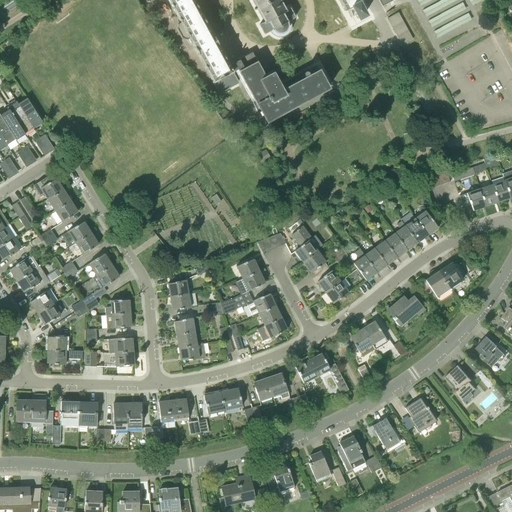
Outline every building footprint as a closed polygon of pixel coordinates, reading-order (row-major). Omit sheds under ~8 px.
[(147,0),(149,3),(154,0),(168,0),(181,22),(178,24),(176,29),(181,39),(186,40),(189,39),(214,83),(219,94),(239,83),(239,82),(244,79),(267,121),(328,88),(316,67),(279,87),(271,72),(263,76),(255,61),(242,67),(238,61),(234,63),(219,36),(215,38),(194,0),(251,0),(263,22),(259,25),(264,35),(270,32),(272,34),(274,36),(277,37),(280,37),(283,37),(286,35),(288,33),(290,30),(291,27),(291,24),(290,21),(295,17),(290,8),(285,10),(279,0),(338,0),(344,10),(348,8),(355,20),(365,15),(363,11),(373,6),(369,0),(147,0)] [(442,0),(423,10),(427,17),(448,6),(445,0),(442,0)] [(19,104),(33,128),(34,129),(43,123),(27,98),(19,104)] [(25,133),(33,128),(19,104),(18,104),(17,102),(7,108),(9,110),(25,133)] [(25,134),(25,133),(9,110),(1,115),(16,140),(25,134)] [(0,134),(7,145),(16,140),(1,115),(0,114),(0,134)] [(43,143),(48,139),(45,134),(40,138),(43,143)] [(38,146),(43,143),(40,138),(35,141),(38,146)] [(25,154),(30,151),(27,146),(22,149),(25,154)] [(20,157),(25,154),(22,149),(17,153),(20,157)] [(487,169),(499,165),(496,157),(483,159),(485,163),(487,169)] [(7,166),(12,162),(9,158),(4,161),(7,166)] [(475,173),(487,169),(485,163),(473,167),(475,173)] [(452,175),(454,181),(475,173),(473,167),(452,175)] [(440,172),(444,184),(450,182),(446,170),(440,172)] [(434,174),(438,186),(444,184),(440,172),(434,174)] [(428,176),(433,188),(438,186),(434,174),(428,176)] [(433,188),(428,176),(423,178),(427,190),(433,188)] [(47,200),(63,190),(56,178),(50,182),(46,177),(33,186),(40,196),(43,193),(47,200)] [(498,202),(510,198),(504,180),(492,184),(498,202)] [(486,206),(498,202),(492,184),(480,188),(486,206)] [(473,211),(486,206),(480,188),(466,193),(470,204),(470,203),(473,211)] [(54,211),(71,201),(63,190),(47,200),(54,211)] [(215,205),(221,202),(216,194),(211,198),(215,205)] [(27,212),(33,209),(25,197),(20,201),(27,212)] [(71,201),(54,211),(62,223),(78,212),(71,201)] [(19,218),(24,214),(17,203),(11,206),(19,218)] [(35,224),(40,220),(33,209),(27,212),(35,224)] [(415,218),(427,235),(438,228),(425,210),(415,218)] [(26,230),(32,226),(24,214),(19,218),(26,230)] [(417,243),(427,235),(415,218),(405,225),(417,243)] [(407,250),(417,243),(405,225),(401,221),(396,225),(400,229),(394,233),(407,250)] [(75,243),(91,233),(84,222),(78,226),(77,226),(68,232),(75,243)] [(302,262),(318,251),(309,239),(311,238),(303,226),(291,235),(300,247),(295,251),(302,262)] [(0,246),(11,239),(4,228),(0,230),(0,246)] [(40,236),(44,241),(54,234),(51,229),(40,236)] [(91,233),(75,243),(69,247),(72,252),(74,250),(76,250),(78,249),(83,255),(92,249),(92,248),(98,244),(91,233)] [(275,235),(280,246),(286,244),(282,238),(280,233),(275,235)] [(397,257),(407,250),(394,233),(384,240),(397,257)] [(44,241),(47,246),(57,240),(54,234),(44,241)] [(269,237),(274,249),(280,246),(275,235),(269,237)] [(30,242),(33,248),(44,241),(40,236),(30,242)] [(263,240),(269,252),(274,249),(269,237),(263,240)] [(11,239),(0,246),(0,255),(3,260),(10,256),(10,257),(19,251),(11,239)] [(269,252),(263,240),(257,242),(263,254),(269,252)] [(387,265),(397,257),(384,240),(374,248),(387,265)] [(33,248),(37,253),(47,246),(44,241),(33,248)] [(336,261),(346,253),(342,248),(332,256),(336,261)] [(376,272),(387,265),(374,248),(364,255),(376,272)] [(318,251),(302,262),(310,273),(326,262),(318,251)] [(346,253),(336,261),(340,266),(350,258),(346,253)] [(96,276),(112,265),(105,254),(98,258),(88,264),(96,276)] [(366,280),(376,272),(364,255),(353,263),(366,280)] [(17,281),(33,271),(25,259),(15,265),(16,266),(9,270),(17,281)] [(242,279),(259,271),(253,259),(247,262),(246,262),(236,267),(242,279)] [(61,268),(64,273),(75,266),(71,261),(61,268)] [(439,271),(450,289),(464,280),(452,263),(439,271)] [(197,276),(210,270),(207,264),(194,270),(197,276)] [(112,265),(96,276),(93,278),(100,289),(113,281),(113,280),(119,276),(112,265)] [(64,273),(68,279),(78,272),(75,266),(64,273)] [(37,291),(47,286),(50,283),(40,267),(33,271),(17,281),(24,293),(30,288),(31,289),(34,287),(37,291)] [(259,271),(242,279),(235,282),(242,295),(258,287),(258,286),(265,283),(259,271)] [(325,292),(340,281),(332,271),(323,277),(323,278),(317,282),(325,292)] [(450,289),(439,271),(425,280),(437,298),(450,289)] [(170,297),(189,294),(186,280),(175,282),(175,283),(168,284),(170,297)] [(340,281),(325,292),(333,304),(339,299),(348,293),(340,281)] [(37,314),(53,303),(46,292),(49,289),(47,286),(37,291),(40,296),(36,298),(37,298),(30,303),(37,314)] [(82,300),(85,306),(96,299),(92,293),(82,300)] [(189,294),(170,297),(172,310),(179,309),(180,309),(191,307),(189,294)] [(259,314),(276,306),(270,294),(263,297),(248,304),(254,316),(259,314)] [(387,311),(400,327),(416,313),(418,316),(425,310),(414,297),(408,302),(404,297),(387,311)] [(85,306),(89,311),(99,304),(96,299),(85,306)] [(222,309),(234,304),(231,299),(221,303),(222,309)] [(71,307),(75,313),(85,306),(82,300),(71,307)] [(111,315),(130,313),(129,300),(121,300),(110,301),(111,315)] [(53,303),(37,314),(44,325),(51,321),(61,315),(53,303)] [(224,315),(237,310),(234,304),(222,309),(224,315)] [(75,313),(78,318),(89,311),(85,306),(75,313)] [(264,326),(281,318),(276,306),(259,314),(264,326)] [(505,327),(511,331),(511,309),(510,308),(502,318),(507,321),(509,322),(505,327)] [(130,313),(111,315),(106,315),(107,329),(123,328),(123,327),(131,326),(130,313)] [(176,335),(195,332),(193,318),(181,320),(174,322),(176,335)] [(281,318),(264,326),(270,338),(280,333),(287,330),(281,318)] [(362,329),(372,345),(375,349),(387,342),(374,321),(362,329)] [(230,326),(233,339),(240,337),(236,324),(230,326)] [(220,329),(224,342),(230,340),(226,327),(220,329)] [(360,352),(372,345),(362,329),(350,336),(360,352)] [(178,348),(197,344),(195,332),(176,335),(178,348)] [(482,359),(492,367),(504,354),(497,347),(497,346),(487,336),(476,348),(484,356),(482,359)] [(48,350),(66,351),(66,337),(56,337),(48,337),(48,350)] [(237,351),(243,349),(240,337),(233,339),(237,351)] [(115,353),(133,351),(132,338),(124,339),(124,338),(113,339),(115,353)] [(227,354),(233,352),(230,340),(224,342),(227,354)] [(400,356),(406,352),(399,342),(393,346),(400,356)] [(197,344),(178,348),(180,361),(188,360),(206,358),(203,343),(197,344)] [(66,351),(48,350),(48,363),(55,364),(66,365),(66,351)] [(133,351),(115,353),(116,367),(127,366),(127,365),(134,365),(133,351)] [(295,367),(304,384),(325,373),(337,396),(348,390),(335,363),(329,366),(322,353),(310,359),(308,356),(301,360),(302,363),(295,367)] [(364,380),(370,377),(364,365),(357,368),(364,380)] [(445,377),(457,390),(454,392),(455,394),(456,393),(462,401),(476,389),(470,382),(472,381),(458,365),(445,377)] [(483,382),(488,378),(481,370),(476,374),(483,382)] [(267,378),(273,397),(280,395),(282,399),(288,397),(281,374),(267,378)] [(260,401),(273,397),(267,378),(254,383),(260,401)] [(221,391),(225,411),(243,407),(238,387),(221,391)] [(208,415),(225,411),(221,391),(204,395),(208,415)] [(302,408),(309,406),(305,394),(298,396),(302,408)] [(296,410),(302,408),(298,396),(292,398),(296,410)] [(172,400),(175,421),(188,420),(188,418),(186,399),(172,400)] [(411,417),(409,418),(418,433),(436,421),(427,407),(426,408),(420,399),(405,408),(411,417)] [(16,422),(30,422),(31,400),(16,400),(16,422)] [(31,400),(30,422),(45,423),(44,423),(46,423),(46,434),(52,434),(53,426),(53,411),(45,411),(45,401),(31,400)] [(161,423),(175,421),(172,400),(158,402),(160,421),(161,421),(161,423)] [(60,426),(78,426),(79,402),(61,401),(60,426)] [(79,402),(78,426),(97,427),(97,402),(79,402)] [(114,424),(128,424),(127,404),(113,404),(114,424)] [(127,404),(128,424),(128,428),(142,427),(142,404),(127,404)] [(255,422),(262,420),(258,406),(251,408),(255,422)] [(248,424),(255,422),(251,408),(244,410),(248,424)] [(374,430),(386,451),(400,442),(385,418),(378,422),(381,426),(374,430)] [(201,433),(209,431),(206,419),(198,421),(201,433)] [(190,435),(201,433),(198,421),(188,422),(190,435)] [(52,445),(60,445),(61,426),(53,426),(52,434),(52,445)] [(158,438),(163,438),(162,426),(152,427),(153,444),(158,443),(158,438)] [(145,445),(153,444),(152,427),(144,428),(145,440),(145,445)] [(354,436),(339,443),(351,468),(365,462),(360,452),(361,452),(354,436)] [(312,462),(309,463),(316,480),(330,473),(321,451),(310,456),(312,462)] [(371,473),(381,468),(375,456),(365,462),(371,473)] [(272,470),(278,490),(294,485),(288,468),(287,469),(286,465),(272,470)] [(338,486),(345,483),(338,467),(331,470),(338,486)] [(222,489),(223,497),(219,498),(221,511),(227,511),(237,510),(236,504),(256,499),(255,497),(257,497),(259,505),(272,502),(267,487),(253,491),(249,477),(236,480),(237,485),(222,489)] [(511,484),(498,492),(502,501),(510,497),(511,501),(511,484)] [(0,487),(0,504),(31,504),(30,495),(30,487),(0,487)] [(48,506),(49,506),(48,510),(63,511),(64,508),(66,489),(50,488),(48,506)] [(150,511),(179,511),(177,489),(159,490),(161,510),(150,511)] [(85,502),(84,511),(101,511),(102,503),(101,503),(102,492),(86,491),(85,502)] [(122,492),(122,511),(138,511),(139,492),(122,492)]
